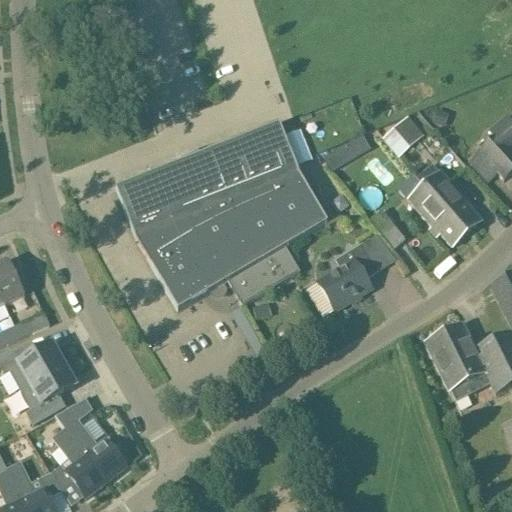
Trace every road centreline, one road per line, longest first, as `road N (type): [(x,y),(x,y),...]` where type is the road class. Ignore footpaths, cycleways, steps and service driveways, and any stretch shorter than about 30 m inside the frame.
road 1 (unclassified): [(186,466),(440,299),(511,232)]
road 2 (unclassified): [(186,466),(145,408),(44,210)]
road 3 (unclassified): [(44,210),(23,106),(17,0)]
